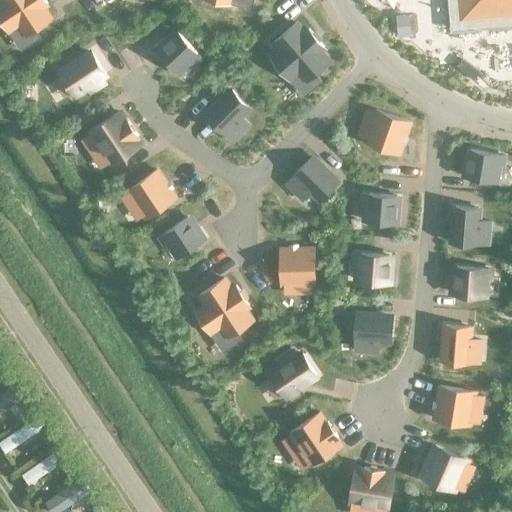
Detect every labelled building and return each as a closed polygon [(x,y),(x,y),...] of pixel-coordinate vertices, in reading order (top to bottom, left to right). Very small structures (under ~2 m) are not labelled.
[(50,20),(41,7),(46,4),(43,0),(0,0),(4,4),(0,6),(0,20),(7,31),(17,24),(25,36),(31,44),(43,36),(37,28),(50,20)] [(511,0),(461,0),(462,17),(511,12),(511,0)] [(77,10),(84,44),(96,41),(97,45),(109,43),(101,5),(77,10)] [(70,15),(54,19),(68,62),(83,58),(70,15)] [(402,16),(395,16),(397,36),(404,36),(402,16)] [(314,74),(328,62),(318,51),(323,47),(308,29),(303,33),(295,24),(273,43),(281,53),(272,61),(287,78),(297,70),(306,81),(313,88),(320,82),(314,74)] [(196,54),(177,33),(157,52),(176,73),(189,61),(193,65),(200,59),(196,54)] [(0,62),(0,82),(4,91),(23,83),(17,70),(30,65),(25,52),(0,62)] [(105,75),(90,53),(60,74),(74,95),(85,88),(89,93),(104,83),(101,77),(105,75)] [(251,111),(231,91),(206,117),(225,136),(238,124),(244,130),(248,126),(242,120),(251,111)] [(37,140),(65,118),(53,103),(25,124),(37,140)] [(398,153),(409,122),(375,110),(374,113),(366,110),(363,118),(372,121),(364,141),(398,153)] [(137,137),(126,121),(125,122),(118,112),(88,132),(90,135),(82,140),(87,149),(95,143),(110,165),(140,144),(135,138),(137,137)] [(502,166),(504,156),(498,155),(470,150),(465,177),(493,182),(496,165),(502,166)] [(69,188),(101,171),(94,157),(61,174),(69,188)] [(336,183),(310,157),(291,177),(303,190),(297,196),(301,200),(307,194),(316,203),(336,183)] [(145,218),(175,198),(156,170),(127,190),(128,193),(120,198),(126,207),(134,201),(145,218)] [(394,224),(396,197),(368,194),(368,195),(362,194),(361,204),(367,204),(365,221),(394,224)] [(489,228),(489,222),(476,221),(477,208),(454,207),(451,243),(474,245),(476,227),(489,228)] [(104,218),(107,238),(133,234),(130,214),(104,218)] [(202,241),(187,218),(163,234),(158,237),(163,245),(168,242),(178,256),(202,241)] [(314,284),(313,248),(280,249),(281,285),(302,284),(303,293),(311,293),(311,284),(314,284)] [(386,283),(388,256),(360,254),(354,254),(353,263),(359,264),(358,281),(386,283)] [(489,279),(490,270),(484,270),(484,269),(455,267),(453,294),(481,296),(483,279),(489,279)] [(251,321),(243,309),(248,306),(235,286),(230,289),(223,278),(199,295),(206,306),(195,312),(208,332),(219,325),(227,337),(232,345),(241,340),(235,332),(251,321)] [(390,341),(392,318),(356,315),(354,338),(371,339),(370,352),(376,353),(377,340),(390,341)] [(467,340),(468,327),(445,325),(442,361),(465,363),(466,346),(480,347),(480,341),(467,340)] [(316,376),(301,354),(297,357),(293,351),(278,362),(281,367),(270,375),(284,397),(316,376)] [(0,409),(24,393),(15,381),(0,391),(0,409)] [(468,425),(472,403),(480,405),(482,397),(473,395),(474,392),(439,386),(433,419),(468,425)] [(337,438),(327,422),(325,423),(319,413),(288,432),(290,434),(282,439),(287,448),(295,443),(309,465),(340,445),(335,439),(337,438)] [(38,431),(31,421),(0,440),(0,445),(5,453),(38,431)] [(465,463),(466,460),(434,446),(420,476),(453,490),(462,470),(470,474),(473,466),(465,463)] [(60,463),(53,453),(21,474),(28,485),(60,463)] [(387,510),(393,475),(381,473),(381,471),(363,468),(362,470),(354,468),(349,504),(374,508),(373,511),(383,511),(384,510),(387,510)] [(57,511),(90,492),(81,477),(45,499),(53,511),(57,511)]
